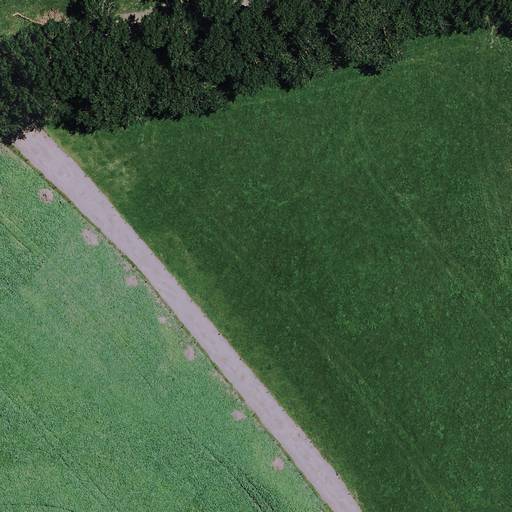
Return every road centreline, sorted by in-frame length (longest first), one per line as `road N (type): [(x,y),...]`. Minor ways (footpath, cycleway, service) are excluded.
road 1 (track): [(369,511),(0,84)]
road 2 (track): [(334,0),(0,75)]
